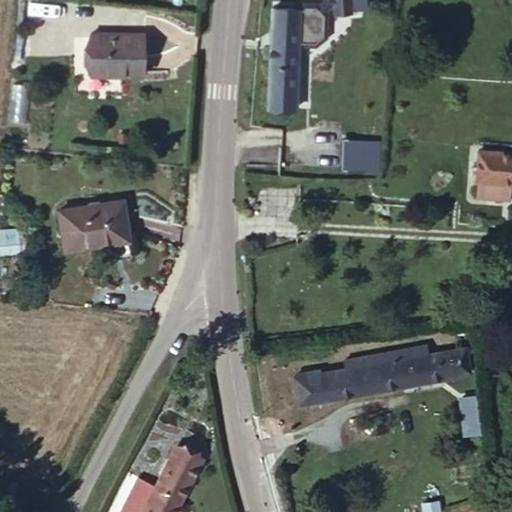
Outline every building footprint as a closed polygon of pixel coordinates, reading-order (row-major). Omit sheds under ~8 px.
[(271,39),(301,39),(301,32),(322,31),(329,24),(328,0),(336,0),(337,8),(361,8),(361,0),(285,0),(286,1),(271,1),(271,39)] [(141,31),(89,28),(86,70),(139,72),(141,31)] [(301,97),(301,39),(271,39),(270,97),(301,97)] [(377,126),(349,124),(347,151),(376,153),(377,126)] [(511,137),(490,135),(486,169),(511,170),(511,137)] [(511,170),(486,169),(484,185),(511,188),(511,170)] [(125,198),(62,199),(63,239),(127,237),(125,198)] [(23,221),(0,217),(0,244),(19,246),(23,221)] [(343,355),(316,361),(321,384),(473,355),(469,334),(428,341),(343,355)] [(342,350),(343,355),(428,341),(426,335),(342,350)] [(321,384),(316,361),(292,364),(296,389),(321,384)] [(146,499),(171,511),(204,446),(181,433),(159,476),(146,499)] [(121,511),(170,511),(171,511),(146,499),(159,476),(130,462),(108,505),(121,511)]
